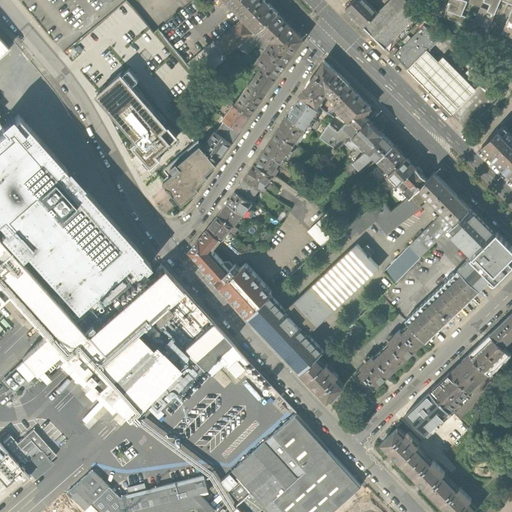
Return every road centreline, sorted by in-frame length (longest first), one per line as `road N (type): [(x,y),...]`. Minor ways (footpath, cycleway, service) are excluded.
road 1 (residential): [(163,245),(88,114),(0,4)]
road 2 (residential): [(349,446),(163,245)]
road 3 (primary): [(322,41),(511,227)]
road 4 (residential): [(322,41),(199,216),(163,245)]
road 5 (primary): [(511,199),(338,26)]
road 6 (residential): [(349,446),(511,292)]
